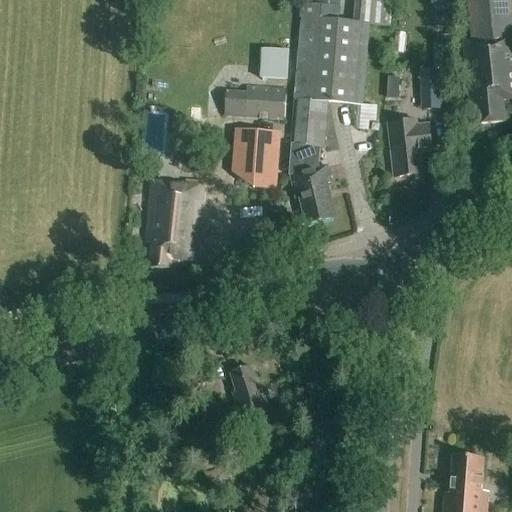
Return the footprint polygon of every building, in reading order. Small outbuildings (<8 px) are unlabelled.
[(313,0),(313,7),(302,6),(294,101),(298,101),(295,147),(291,147),(290,176),(295,201),(299,200),(306,226),(335,220),(325,186),(329,185),(325,169),(312,171),(312,149),(318,150),(322,104),(362,107),(369,27),(389,28),(390,0),(355,0),(354,24),(339,23),(340,0),(313,0)] [(421,0),(420,29),(442,31),(444,0),(421,0)] [(511,100),(511,19),(510,0),(467,0),(472,41),(463,42),(470,105),(474,104),(476,126),(505,123),(503,102),(511,100)] [(261,52),(260,82),(286,83),(287,53),(261,52)] [(418,73),(419,113),(441,113),(440,72),(418,73)] [(245,90),(244,95),(225,94),(224,120),(257,122),(257,117),(266,118),(265,122),(283,123),(285,92),(245,90)] [(460,120),(461,110),(446,109),(445,119),(460,120)] [(426,127),(413,128),(413,123),(388,125),(394,180),(421,177),(419,155),(429,154),(426,127)] [(232,175),(254,177),(253,191),(276,193),(280,134),(235,131),(232,175)] [(194,262),(199,206),(201,206),(203,187),(152,183),(147,245),(152,245),(150,270),(170,271),(170,260),(194,262)] [(241,423),(242,428),(254,425),(253,420),(270,414),(261,385),(257,386),(252,369),(230,375),(235,393),(232,394),(241,423)] [(177,425),(187,462),(220,452),(210,416),(177,425)] [(443,494),(442,511),(486,511),(488,493),(482,493),(484,460),(453,457),(450,495),(443,494)]
